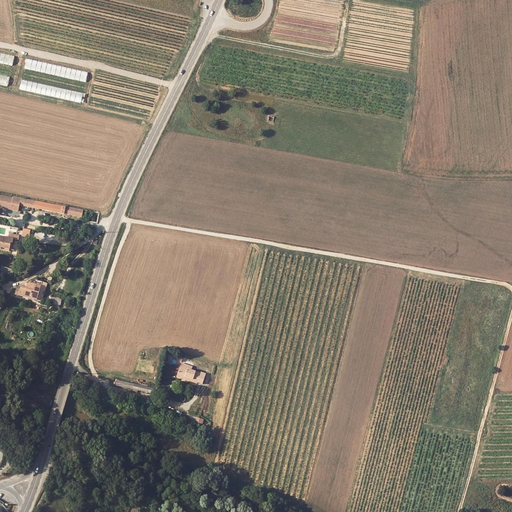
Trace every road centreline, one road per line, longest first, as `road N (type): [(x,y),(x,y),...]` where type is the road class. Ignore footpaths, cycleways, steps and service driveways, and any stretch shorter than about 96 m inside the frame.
road 1 (tertiary): [(41,465),(116,217),(209,21)]
road 2 (track): [(116,217),(511,289)]
road 3 (track): [(511,312),(458,511)]
road 4 (track): [(203,34),(326,57),(337,54),(347,0)]
road 5 (track): [(177,86),(0,46)]
